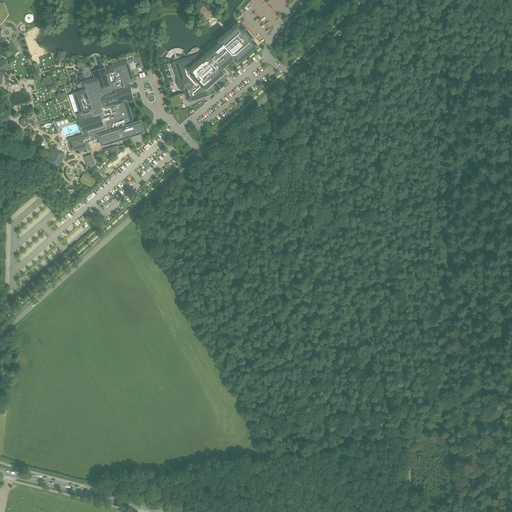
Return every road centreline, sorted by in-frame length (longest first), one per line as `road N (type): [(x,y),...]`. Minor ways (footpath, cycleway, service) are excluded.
road 1 (unclassified): [(0,334),(373,0)]
road 2 (track): [(86,486),(511,414)]
road 3 (primary): [(160,511),(0,471)]
